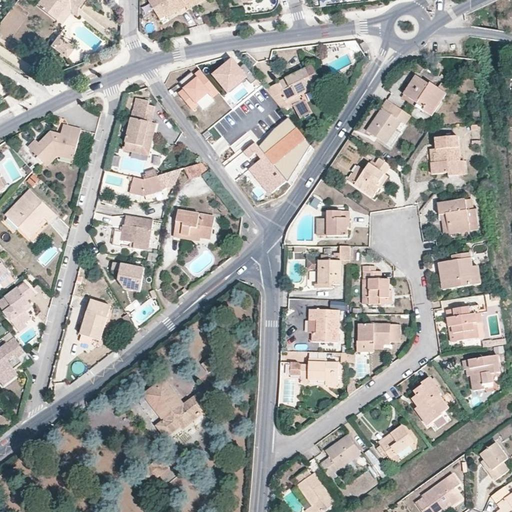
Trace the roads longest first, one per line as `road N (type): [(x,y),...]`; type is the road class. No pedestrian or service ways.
road 1 (residential): [(26,431),(111,109),(107,78)]
road 2 (residential): [(264,454),(417,357),(426,335),(413,257),(396,234)]
road 3 (tertiary): [(270,236),(26,431)]
road 4 (tertiary): [(264,454),(270,236)]
road 5 (residential): [(270,236),(140,62)]
road 6 (tertiary): [(270,236),(372,81)]
road 7 (residential): [(140,62),(302,34)]
road 8 (residential): [(0,133),(107,78)]
